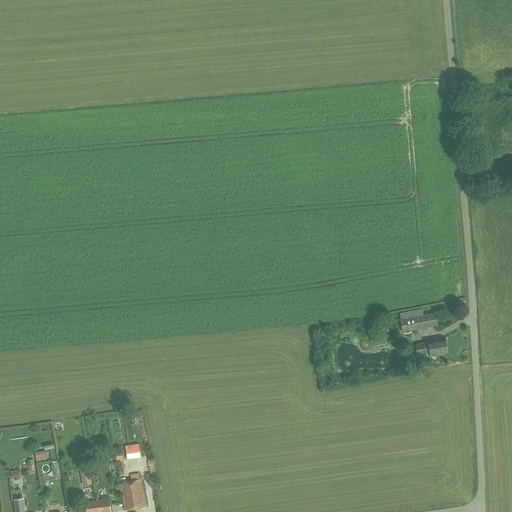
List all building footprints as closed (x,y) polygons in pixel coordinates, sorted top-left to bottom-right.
[(403,333),(438,326),(436,313),(401,319),(403,333)] [(448,353),(446,339),(428,342),(415,344),(417,355),(430,353),(431,356),(448,353)] [(126,458),(141,455),(139,446),(125,449),(126,458)] [(95,469),(86,469),(86,485),(95,485),(95,469)] [(21,470),(11,471),(12,479),(14,479),(14,480),(20,480),(19,478),(22,478),(21,470)] [(140,479),(139,473),(130,474),(131,481),(126,482),(126,478),(120,479),(121,483),(119,483),(125,511),(147,507),(141,479),(140,479)] [(15,511),(25,511),(23,498),(13,500),(15,511)] [(98,511),(111,511),(109,499),(96,501),(98,511)] [(86,511),(98,511),(96,501),(85,502),(86,511)]
